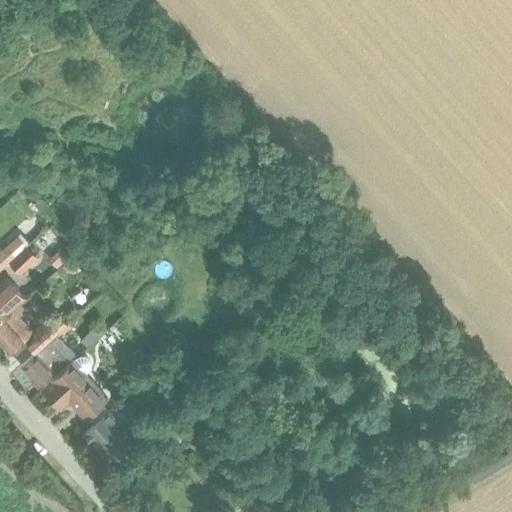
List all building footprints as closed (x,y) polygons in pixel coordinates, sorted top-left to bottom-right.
[(0,268),(16,253),(8,244),(0,250),(0,268)] [(53,254),(61,264),(73,255),(65,244),(53,254)] [(0,320),(4,316),(12,309),(13,308),(19,302),(26,296),(14,282),(8,287),(2,279),(0,277),(0,320)] [(4,316),(0,320),(0,341),(9,351),(10,349),(15,354),(28,342),(37,334),(33,331),(19,315),(25,309),(19,302),(13,308),(12,309),(4,316)] [(214,306),(214,329),(225,329),(225,306),(214,306)] [(40,329),(49,339),(56,332),(68,322),(59,312),(40,329)] [(120,316),(111,334),(127,341),(135,323),(120,316)] [(80,339),(87,347),(103,332),(97,324),(80,339)] [(56,332),(49,339),(21,364),(40,384),(63,363),(62,362),(66,358),(67,359),(74,352),(56,332)] [(78,354),(70,362),(42,387),(61,407),(69,400),(85,417),(107,397),(91,378),(84,371),(90,366),(91,363),(91,360),(90,358),(89,355),(87,354),(84,353),(81,354),(78,354)] [(160,394),(169,405),(186,391),(176,380),(160,394)] [(84,432),(102,452),(99,455),(107,463),(135,437),(109,409),(84,432)] [(207,449),(219,463),(236,449),(225,434),(207,449)]
